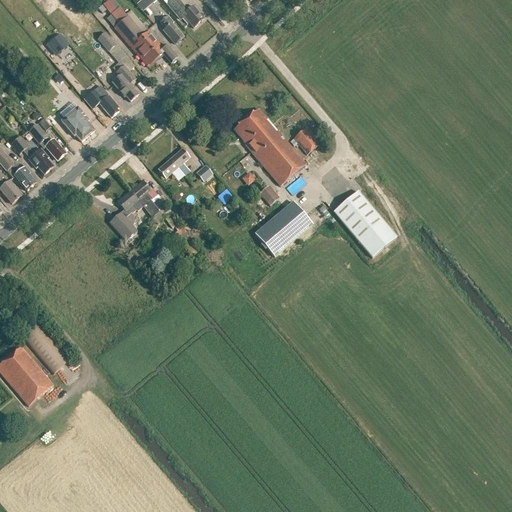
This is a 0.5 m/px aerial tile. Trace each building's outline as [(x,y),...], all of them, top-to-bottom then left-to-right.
[(113,0),(110,0),(106,3),(112,11),(118,6),(113,0)] [(177,0),(174,0),(167,6),(180,21),(184,18),(193,30),(204,21),(193,8),(188,12),(177,0)] [(177,59),(165,45),(162,48),(149,33),(144,37),(128,18),(114,30),(148,69),(159,59),(160,61),(164,57),(171,65),(177,59)] [(168,18),(160,24),(165,31),(163,32),(175,46),(183,38),(172,25),(174,24),(168,18)] [(108,53),(113,49),(117,54),(120,51),(106,34),(98,41),(108,53)] [(48,46),(57,56),(68,47),(59,37),(48,46)] [(34,67),(27,58),(9,72),(17,81),(34,67)] [(93,58),(89,62),(95,69),(100,65),(93,58)] [(55,76),(59,72),(52,63),(48,66),(55,76)] [(126,97),(130,103),(138,96),(132,88),(133,87),(131,85),(136,80),(132,76),(135,74),(128,65),(117,73),(120,77),(112,83),(125,98),(126,97)] [(53,89),(57,85),(50,76),(46,80),(53,89)] [(93,110),(99,105),(111,119),(118,113),(116,111),(119,109),(108,97),(100,88),(85,100),(93,110)] [(41,108),(47,116),(52,112),(46,104),(41,108)] [(60,121),(74,138),(76,137),(81,143),(94,132),(87,123),(88,122),(78,109),(64,121),(63,119),(60,121)] [(246,148),(280,188),(306,166),(259,110),(234,132),(246,146),(246,148)] [(55,125),(60,121),(53,113),(48,117),(55,125)] [(39,125),(46,133),(51,129),(44,121),(39,125)] [(38,127),(31,132),(29,134),(43,150),(45,148),(52,156),(53,156),(58,162),(65,156),(58,147),(58,146),(54,141),(52,142),(48,138),(47,139),(38,127)] [(293,140),(307,156),(319,146),(305,130),(293,140)] [(38,169),(44,177),(53,169),(47,161),(49,160),(41,151),(34,156),(28,149),(28,148),(20,139),(11,147),(19,156),(23,153),(29,160),(28,161),(36,171),(38,169)] [(14,178),(27,193),(36,185),(28,176),(30,175),(24,168),(21,171),(15,164),(14,164),(0,147),(0,165),(12,179),(14,178)] [(158,172),(165,180),(178,170),(185,178),(190,173),(183,165),(190,159),(182,151),(158,172)] [(196,174),(204,184),(213,176),(205,167),(196,174)] [(246,179),(251,183),(255,179),(250,174),(246,179)] [(10,183),(6,187),(0,179),(0,191),(12,206),(21,198),(14,190),(15,189),(10,183)] [(142,182),(130,193),(142,208),(147,213),(152,219),(159,213),(151,202),(152,200),(147,194),(150,191),(142,182)] [(259,195),(270,207),(278,200),(268,188),(259,195)] [(108,225),(124,243),(135,234),(123,220),(134,211),(136,213),(142,208),(130,193),(116,204),(123,212),(108,225)] [(333,214),(372,260),(396,239),(358,193),(333,214)] [(255,236),(274,259),(313,226),(293,203),(255,236)] [(172,230),(174,228),(178,226),(171,216),(165,220),(172,230)] [(175,235),(190,257),(192,255),(197,252),(181,230),(175,235)] [(155,273),(163,283),(172,276),(165,266),(155,273)] [(20,338),(53,376),(72,360),(40,322),(20,338)] [(21,348),(0,366),(0,374),(28,408),(53,387),(21,348)]
